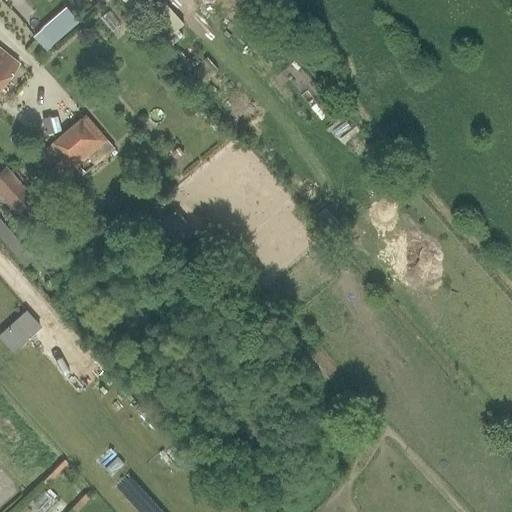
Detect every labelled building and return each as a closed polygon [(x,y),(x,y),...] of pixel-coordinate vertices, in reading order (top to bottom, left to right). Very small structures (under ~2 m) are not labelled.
[(55,43),(85,20),(73,4),(43,27),(55,43)] [(0,87),(18,65),(0,50),(0,87)] [(109,141),(87,115),(49,148),(71,173),(77,168),(84,177),(115,150),(108,142),(109,141)] [(43,212),(35,203),(36,202),(6,168),(0,173),(0,196),(19,217),(20,216),(27,225),(43,212)] [(92,427),(23,352),(0,373),(0,376),(67,450),(92,427)]
